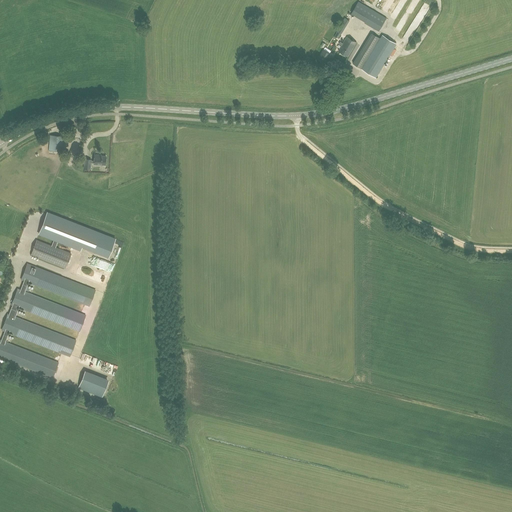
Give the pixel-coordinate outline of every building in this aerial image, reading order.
[(429,14),(436,3),(432,0),(431,0),(424,11),(429,14)] [(379,30),(386,18),(358,2),(351,13),(379,30)] [(341,34),(349,21),(344,18),(340,25),(337,24),(334,29),(337,31),(334,36),(338,38),(341,34)] [(372,33),(354,63),(375,77),(396,43),(382,35),(380,38),(372,33)] [(348,56),(356,42),(347,36),(343,43),(340,41),(339,44),(342,45),(338,51),(348,56)] [(324,63),(330,54),(323,50),(318,59),(324,63)] [(62,151),(64,136),(50,135),(49,150),(62,151)] [(105,165),(106,156),(99,156),(99,155),(94,155),(94,161),(90,160),(91,159),(84,159),(83,169),(90,169),(90,163),(93,163),(93,164),(105,165)] [(108,257),(116,238),(47,211),(38,234),(53,240),(51,246),(55,247),(57,242),(80,251),(82,246),(108,257)] [(66,268),(71,254),(55,247),(51,246),(36,240),(31,254),(66,268)] [(94,265),(105,269),(108,261),(96,258),(94,265)] [(95,290),(27,263),(21,279),(24,280),(20,290),(17,289),(11,305),(12,305),(9,314),(8,314),(2,330),(5,331),(1,340),(0,339),(0,356),(52,377),(58,363),(5,342),(9,332),(69,356),(75,340),(15,317),(18,307),(79,331),(85,315),(24,291),(28,282),(89,306),(95,290)] [(94,366),(96,361),(90,358),(87,363),(94,366)] [(101,396),(107,381),(84,372),(78,387),(101,396)]
